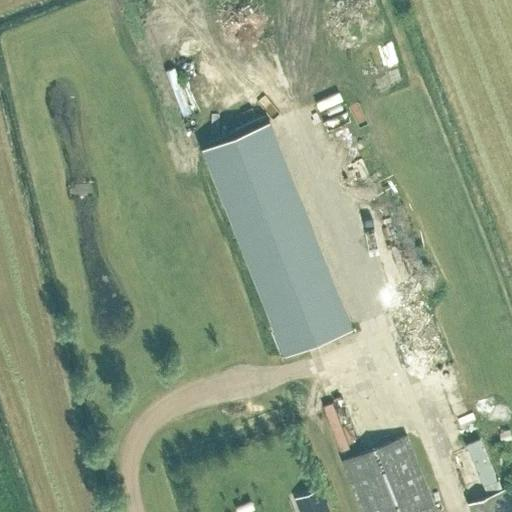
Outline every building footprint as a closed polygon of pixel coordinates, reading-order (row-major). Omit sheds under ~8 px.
[(313,101),(332,95),(326,75),(306,82),(313,101)] [(273,117),(203,143),(283,350),(352,321),(273,117)] [(477,427),(457,435),(467,461),(487,453),(477,427)] [(343,459),(363,511),(436,511),(407,434),(343,459)] [(468,501),(472,511),(511,511),(511,496),(508,485),(468,501)] [(331,511),(321,487),(296,496),(301,511),(331,511)]
